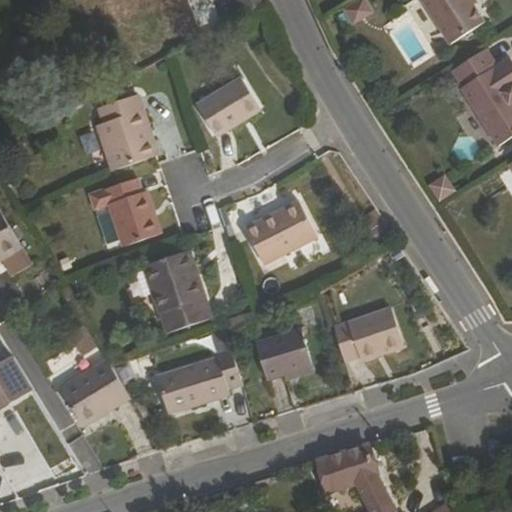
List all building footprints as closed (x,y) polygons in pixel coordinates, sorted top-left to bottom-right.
[(264,0),(238,0),(244,15),(265,4),(264,0)] [(468,0),(420,0),(448,44),(483,22),(468,0)] [(511,62),(508,57),(459,88),(496,146),(511,135),(511,62)] [(241,80),(197,106),(217,139),(262,112),(241,80)] [(152,158),(143,130),(149,127),(138,96),(99,109),(105,124),(98,127),(112,171),(152,158)] [(152,158),(155,157),(159,155),(149,127),(143,130),(152,158)] [(149,188),(144,189),(140,176),(107,187),(126,243),(163,230),(149,188)] [(298,202),(244,230),(262,265),(316,237),(298,202)] [(0,258),(21,244),(1,212),(0,212),(0,258)] [(21,244),(0,258),(0,262),(23,248),(21,244)] [(167,333),(211,318),(187,251),(144,266),(167,333)] [(335,327),(345,359),(360,355),(361,361),(405,348),(393,309),(335,327)] [(231,332),(246,327),(244,321),(230,325),(231,332)] [(83,356),(98,345),(86,327),(71,338),(83,356)] [(268,381),(285,376),(313,367),(302,331),(257,345),(268,381)] [(230,395),(229,390),(243,386),(232,351),(219,355),(220,359),(157,378),(168,414),(230,395)] [(0,366),(0,409),(33,389),(14,358),(0,366)] [(102,413),(112,405),(115,409),(131,398),(111,366),(111,365),(64,395),(84,428),(104,415),(102,413)] [(285,376),(286,383),(316,374),(313,367),(285,376)] [(104,415),(115,409),(112,405),(102,413),(104,415)] [(331,495),(357,486),(370,511),(395,511),(380,482),(370,451),(344,459),(322,466),(331,495)]
